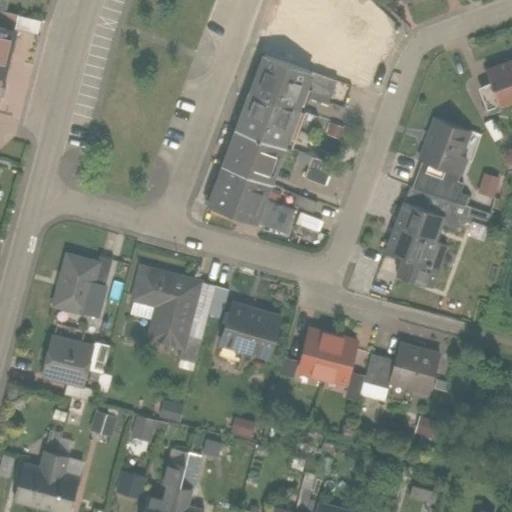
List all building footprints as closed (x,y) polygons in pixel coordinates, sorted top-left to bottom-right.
[(337,10),(311,0),(282,0),(273,24),(325,43),(337,10)] [(0,12),(0,11),(0,26),(9,28),(12,14),(0,12)] [(357,13),(349,26),(362,35),(370,21),(357,13)] [(325,43),(273,24),(261,58),(313,76),(325,43)] [(0,70),(9,28),(0,26),(0,70)] [(352,44),(338,82),(366,93),(380,55),(352,44)] [(313,76),(261,58),(248,94),(300,113),(313,76)] [(511,59),(478,71),(493,113),(511,106),(511,59)] [(338,85),(314,77),(310,88),(315,90),(310,102),(334,111),(339,98),(334,96),(338,85)] [(300,113),(248,94),(233,131),(284,150),(292,153),(301,128),(305,115),(300,113)] [(320,120),(305,115),(301,128),(315,133),(320,120)] [(466,131),(433,120),(405,199),(442,211),(445,214),(443,222),(460,228),(465,216),(491,224),(496,209),(470,200),(473,190),(462,187),(464,181),(457,178),(459,171),(465,155),(459,153),(466,131)] [(284,150),(233,131),(220,169),(271,187),(284,150)] [(336,168),(316,160),(309,181),(329,188),(336,168)] [(271,187),(220,169),(206,209),(256,227),(266,202),(271,187)] [(487,171),(482,192),(499,195),(504,174),(487,171)] [(405,199),(397,197),(380,249),(400,255),(394,274),(432,286),(445,242),(434,238),(442,211),(405,199)] [(321,205),(300,198),(296,208),(317,216),(321,205)] [(296,213),(266,202),(256,227),(286,239),(296,213)] [(90,258),(89,264),(60,257),(46,313),(80,321),(85,300),(95,303),(105,261),(90,258)] [(135,269),(124,307),(151,314),(142,346),(179,358),(181,358),(185,340),(192,342),(207,289),(135,269)] [(229,303),(215,349),(266,364),(279,318),(229,303)] [(306,330),(293,377),(344,390),(356,344),(306,330)] [(192,342),(185,340),(181,358),(179,358),(178,365),(195,368),(200,344),(192,342)] [(88,351),(48,341),(38,379),(78,390),(88,351)] [(392,363),(387,389),(427,399),(439,357),(398,345),(392,363)] [(392,363),(370,359),(365,384),(387,389),(392,363)] [(184,420),(187,403),(167,399),(164,416),(184,420)] [(156,416),(152,433),(172,438),(176,421),(156,416)] [(257,437),(260,421),(239,416),(235,432),(257,437)] [(424,416),(419,432),(435,438),(441,422),(424,416)] [(89,425),(83,445),(102,451),(109,432),(89,425)] [(129,430),(123,452),(143,458),(146,446),(158,450),(161,440),(129,430)] [(8,504),(37,511),(46,511),(56,478),(61,459),(39,453),(34,473),(17,468),(8,504)] [(146,497),(141,511),(196,511),(186,509),(190,493),(173,488),(178,468),(162,464),(156,487),(160,488),(157,500),(146,497)] [(145,494),(150,475),(126,469),(121,488),(145,494)] [(46,511),(73,511),(81,485),(56,478),(46,511)]
